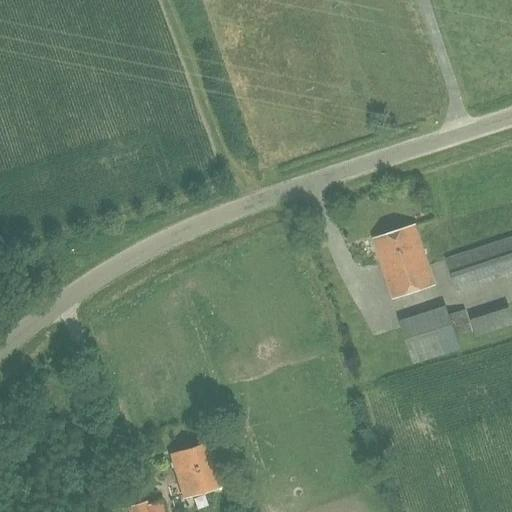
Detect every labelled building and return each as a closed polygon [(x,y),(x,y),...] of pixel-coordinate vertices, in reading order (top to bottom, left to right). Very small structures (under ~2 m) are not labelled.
[(393,298),(435,284),(416,226),(374,239),(393,298)] [(511,272),(511,238),(447,259),(457,290),(511,272)] [(465,309),(449,314),(447,306),(400,320),(414,364),(461,349),(457,337),(473,332),(465,309)] [(173,455),(185,496),(220,486),(208,444),(173,455)] [(128,511),(166,511),(163,500),(148,504),(146,501),(127,507),(128,511)]
